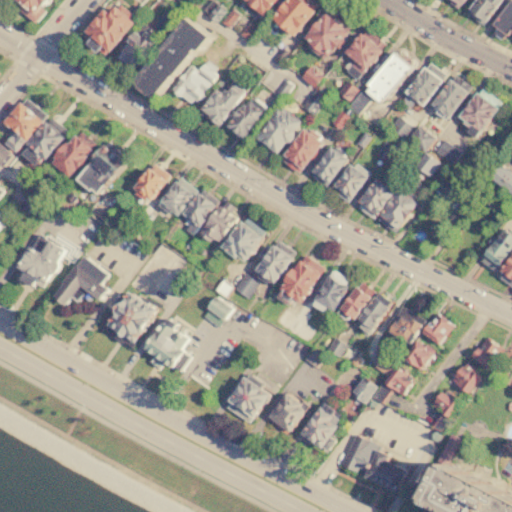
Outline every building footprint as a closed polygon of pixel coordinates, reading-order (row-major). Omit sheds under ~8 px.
[(8,1),(8,0),(46,0),(40,7),(44,11),(33,23),(8,1)] [(102,57),(77,36),(108,0),(114,0),(135,17),(102,57)] [(202,10),(209,0),(211,0),(226,11),(217,21),(202,10)] [(274,0),(264,14),(246,0),(274,0)] [(309,0),(316,5),(293,35),(269,17),(282,0),(309,0)] [(445,0),(463,0),(456,9),(445,0)] [(500,0),(483,23),(465,9),(472,0),(500,0)] [(490,23),(508,0),(511,0),(511,27),(506,35),(490,23)] [(352,25),(326,60),(301,40),(327,6),(352,25)] [(228,28),(222,23),(233,9),(239,14),(228,28)] [(136,81),(189,18),(212,37),(202,50),(197,46),(194,50),(196,51),(176,75),(175,74),(155,97),(136,81)] [(239,33),(248,21),(257,27),(247,40),(239,33)] [(114,56),(137,26),(156,42),(133,71),(114,56)] [(385,43),(365,69),(353,60),(343,52),(363,26),(385,43)] [(275,61),(284,49),(290,54),(281,65),(275,61)] [(410,66),(381,104),(363,90),(391,52),(410,66)] [(169,90),(191,64),(198,70),(207,59),(217,68),(214,72),(217,74),(202,92),(205,95),(200,101),(196,98),(191,104),(180,95),(178,97),(169,90)] [(365,69),(357,79),(345,70),(353,60),(365,69)] [(444,74),(421,104),(405,91),(428,61),(444,74)] [(300,76),(309,64),(323,75),(314,87),(300,76)] [(470,86),(447,116),(431,103),(454,73),(470,86)] [(275,93),(285,79),(293,85),(283,98),(275,93)] [(197,112),(216,87),(221,91),(229,80),(244,91),(217,127),(197,112)] [(340,91),(347,81),(359,90),(351,100),(340,91)] [(480,86),(501,102),(478,132),(457,116),(480,86)] [(302,104),(313,89),(324,97),(313,112),(302,104)] [(359,90),(370,98),(360,112),(348,103),(359,90)] [(242,137),(225,124),(249,93),(266,106),(242,137)] [(46,114),(22,141),(0,121),(24,94),(46,114)] [(254,137),(278,105),(299,121),(275,153),(254,137)] [(331,123),(341,110),(349,116),(339,129),(331,123)] [(68,131),(42,160),(24,143),(49,115),(68,131)] [(389,127),(399,115),(413,126),(404,138),(389,127)] [(407,138),(419,124),(436,137),(424,151),(407,138)] [(281,159),(306,126),(324,139),(298,172),(281,159)] [(67,178),(48,161),(77,129),(96,146),(67,178)] [(355,142),(364,131),(371,136),(362,148),(355,142)] [(22,141),(13,151),(3,142),(13,132),(22,141)] [(435,152),(444,140),(461,153),(452,165),(435,152)] [(376,153),(384,142),(396,150),(387,162),(376,153)] [(307,175),(332,143),(348,155),(323,188),(307,175)] [(0,144),(11,154),(0,165),(0,144)] [(95,194),(76,177),(103,146),(122,163),(95,194)] [(414,164),(424,152),(439,164),(430,176),(414,164)] [(330,190),(353,160),(369,172),(346,202),(330,190)] [(131,190),(151,161),(169,174),(149,203),(131,190)] [(488,179),(500,163),(511,172),(511,194),(511,196),(488,179)] [(431,196),(451,170),(472,187),(452,213),(431,196)] [(158,202),(178,174),(197,187),(177,216),(158,202)] [(372,219),(354,205),(377,176),(395,190),(372,219)] [(0,200),(8,190),(0,183),(0,200)] [(395,233),(375,218),(400,185),(420,200),(395,233)] [(181,214),(200,186),(218,199),(198,227),(181,214)] [(46,206),(34,224),(20,214),(32,196),(46,206)] [(199,234),(221,202),(239,214),(216,246),(199,234)] [(219,247),(241,215),(266,233),(244,264),(219,247)] [(480,262),(506,228),(511,232),(511,249),(494,273),(480,262)] [(32,248),(41,234),(66,251),(56,265),(60,267),(53,277),(50,275),(41,289),(34,284),(31,288),(20,280),(25,272),(18,267),(32,248)] [(253,271),(276,239),(295,253),(273,285),(253,271)] [(303,253),(323,267),(298,302),(292,299),(288,305),(273,295),(303,253)] [(50,296),(84,256),(108,275),(100,285),(107,291),(98,302),(91,295),(87,300),(81,295),(76,301),(70,296),(62,306),(50,296)] [(511,289),(496,277),(511,257),(511,289)] [(313,299),(330,269),(350,281),(333,311),(313,299)] [(214,277),(206,288),(195,280),(202,270),(214,277)] [(235,288),(244,274),(258,283),(248,297),(235,288)] [(213,291),(222,279),(233,287),(225,299),(213,291)] [(335,312),(358,280),(374,291),(351,323),(335,312)] [(157,310),(131,351),(101,332),(126,291),(157,310)] [(353,324),(376,291),(392,302),(368,335),(353,324)] [(214,296),(232,309),(219,327),(201,315),(214,296)] [(272,321),(280,308),(292,316),(283,329),(272,321)] [(381,338),(400,311),(421,326),(402,353),(381,338)] [(420,334),(435,313),(453,325),(438,347),(420,334)] [(143,349),(165,316),(178,325),(174,330),(189,340),(182,349),(191,356),(180,372),(164,361),(159,369),(149,362),(153,356),(143,349)] [(326,349),(335,337),(347,346),(338,358),(326,349)] [(469,357),(484,337),(501,349),(487,369),(469,357)] [(401,359),(416,338),(436,352),(421,373),(401,359)] [(307,359),(318,366),(326,354),(315,347),(307,359)] [(373,368),(384,352),(396,360),(385,376),(373,368)] [(450,382),(463,363),(481,375),(467,394),(450,382)] [(382,383),(394,366),(413,380),(401,396),(382,383)] [(349,395),(362,377),(376,387),(363,405),(349,395)] [(223,407),(244,378),(268,395),(247,424),(223,407)] [(371,398),(381,384),(390,390),(381,402),(371,398)] [(431,406),(443,390),(461,402),(449,419),(431,406)] [(264,420),(284,393),(307,409),(287,436),(264,420)] [(298,434),(320,403),(347,421),(325,453),(298,434)] [(452,464),(461,437),(450,433),(441,461),(452,464)] [(355,434),(340,465),(354,472),(356,467),(363,470),(360,477),(394,493),(406,469),(386,460),(387,456),(374,450),(377,444),(355,434)] [(452,464),(498,488),(511,495),(511,511),(448,511),(431,503),(433,500),(430,499),(447,466),(450,467),(452,464)]
